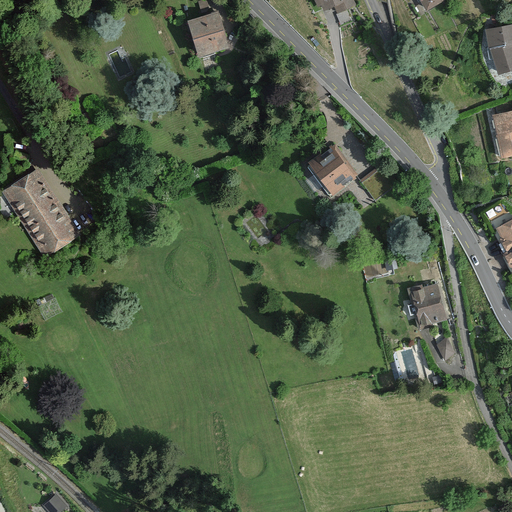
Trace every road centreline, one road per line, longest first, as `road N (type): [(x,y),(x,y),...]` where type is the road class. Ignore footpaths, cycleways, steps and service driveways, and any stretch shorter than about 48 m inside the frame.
road 1 (residential): [(440,195),(473,378),(511,467)]
road 2 (tertiary): [(253,0),(440,195)]
road 3 (residential): [(370,0),(437,147),(440,195)]
road 4 (tertiary): [(440,195),(511,321)]
